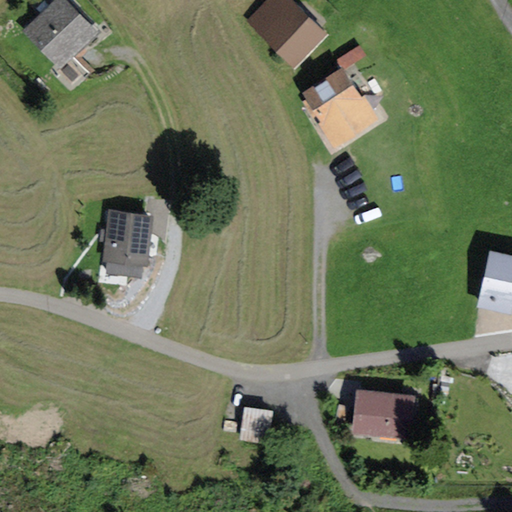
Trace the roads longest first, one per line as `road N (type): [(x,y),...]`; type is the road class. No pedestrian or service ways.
road 1 (track): [(511,345),(252,375),(42,301),(0,296)]
road 2 (track): [(139,336),(174,267),(168,124),(135,59)]
road 3 (track): [(318,369),(325,167)]
